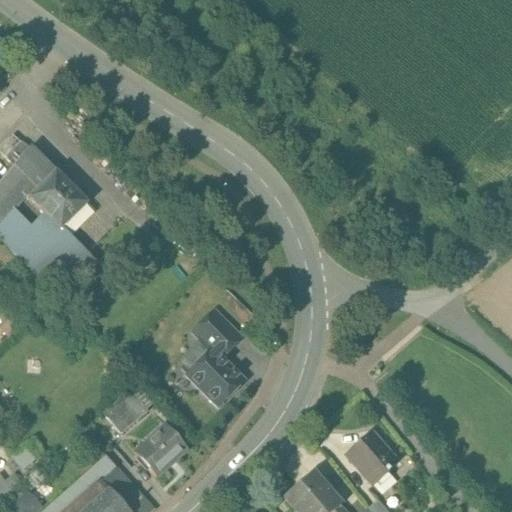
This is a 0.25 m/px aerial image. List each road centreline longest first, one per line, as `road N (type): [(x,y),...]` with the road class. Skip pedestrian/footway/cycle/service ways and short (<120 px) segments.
road 1 (tertiary): [(309,297),(291,225),(253,169),(5,0)]
road 2 (tertiary): [(187,511),(272,434),(305,362),(309,297)]
road 3 (unclassified): [(309,297),(437,299)]
